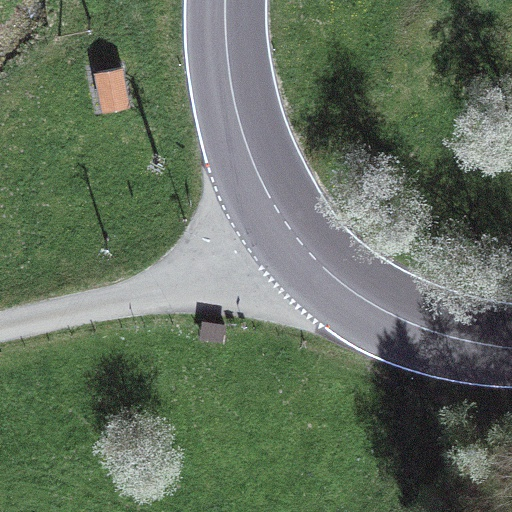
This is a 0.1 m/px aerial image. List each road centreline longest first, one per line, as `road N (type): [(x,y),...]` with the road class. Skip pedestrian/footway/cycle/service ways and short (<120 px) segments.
road 1 (unclassified): [(294,232),(236,270),(0,329)]
road 2 (primary): [(511,344),(397,316),(323,266),(294,232)]
road 3 (primary): [(294,232),(254,168),(237,114),(223,0)]
